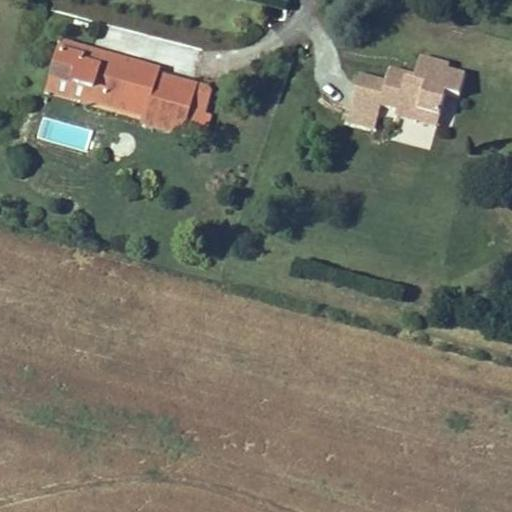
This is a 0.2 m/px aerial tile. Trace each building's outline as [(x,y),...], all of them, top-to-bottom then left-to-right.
[(149,109),(162,64),(67,37),(56,74),(95,85),(92,93),(149,109)] [(395,81),(368,73),(354,117),(385,127),(392,106),(407,111),(426,117),(428,111),(449,118),(456,96),(466,100),(475,74),(457,68),(459,62),(428,53),(422,72),(400,65),(395,81)] [(200,75),(162,64),(149,109),(147,116),(186,127),(200,75)] [(95,85),(56,74),(52,88),(91,99),(92,93),(95,85)] [(445,130),(449,118),(428,111),(426,117),(407,111),(405,117),(445,130)]
